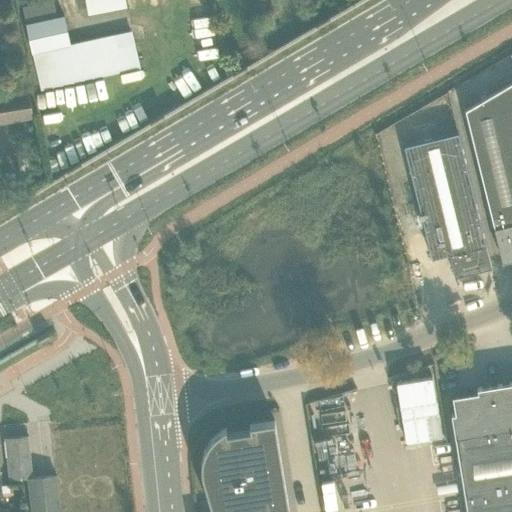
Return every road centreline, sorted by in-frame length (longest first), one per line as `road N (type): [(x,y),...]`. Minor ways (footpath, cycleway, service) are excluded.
road 1 (secondary): [(100,231),(500,0)]
road 2 (secondary): [(408,0),(59,203)]
road 3 (unclassified): [(148,396),(367,356),(511,304)]
road 4 (tertiary): [(144,376),(141,323),(100,231)]
road 5 (tertiary): [(67,250),(144,376)]
